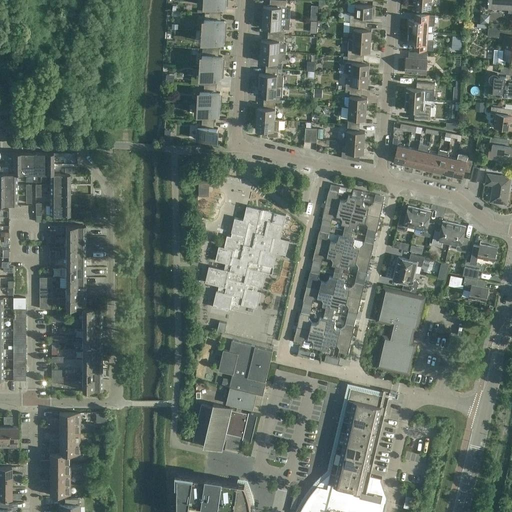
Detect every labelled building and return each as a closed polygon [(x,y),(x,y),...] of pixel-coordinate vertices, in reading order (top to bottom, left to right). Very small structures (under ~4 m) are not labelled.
[(205,0),(205,12),(221,13),(221,7),(225,7),(225,1),(227,2),(227,0),(205,0)] [(285,10),(286,0),(269,0),(269,5),(263,5),(263,16),(288,17),(289,10),(285,10)] [(511,0),(488,0),(488,5),(509,6),(509,12),(511,12),(511,0)] [(372,16),(373,5),(355,4),(355,3),(349,3),(348,4),(348,10),(348,11),(350,11),(350,21),(366,22),(366,16),(372,16)] [(220,19),(221,13),(205,12),(204,30),(226,31),(225,31),(226,25),(224,25),(224,20),(220,19)] [(434,25),(435,14),(415,13),(414,19),(408,19),(408,30),(428,32),(428,24),(434,25)] [(288,25),(288,17),(263,16),(262,27),(268,27),(268,33),(284,34),(284,24),(288,25)] [(365,28),(366,22),(350,21),(349,31),(353,31),(353,38),(371,40),(371,29),(365,28)] [(504,28),(488,27),(487,35),(503,36),(504,28)] [(226,32),(226,31),(204,30),(202,48),(219,49),(219,43),(223,43),(223,37),(225,38),(225,32),(226,32)] [(433,50),(433,39),(427,39),(428,32),(408,30),(407,42),(413,42),(412,48),(433,50)] [(283,43),(284,34),(268,33),(267,39),(261,39),(261,50),(286,51),(286,44),(283,43)] [(511,34),(505,34),(504,49),(494,49),(493,62),(505,64),(505,58),(511,58),(511,34)] [(371,40),(353,38),(349,38),(347,55),(364,56),(364,50),(370,51),(371,40)] [(218,55),(219,49),(202,48),(201,66),(224,67),(223,67),(224,61),(222,61),(222,56),(218,55)] [(285,59),(286,51),(261,50),(260,61),(266,61),(266,67),(282,68),(282,59),(285,59)] [(427,58),(427,52),(414,51),(413,57),(406,57),(405,72),(426,73),(427,58)] [(363,62),(364,56),(347,55),(347,65),(351,65),(351,72),(369,74),(369,62),(363,62)] [(511,73),(511,65),(501,65),(500,73),(511,73)] [(224,68),(224,67),(201,66),(200,84),(216,85),(217,78),(221,79),(221,73),(223,74),(223,68),(224,68)] [(281,74),(282,68),(266,67),(265,73),(259,73),(259,84),(282,85),(283,74),(281,74)] [(368,85),(369,74),(351,72),(350,80),(346,79),(345,89),(361,90),(362,84),(368,85)] [(511,92),(511,82),(505,82),(506,76),(499,75),(498,74),(497,73),(495,72),(493,72),(490,73),(489,75),(489,77),(489,79),(490,82),(492,83),(493,83),(492,93),(500,94),(500,95),(502,95),(502,94),(508,94),(508,92),(511,92)] [(405,98),(424,99),(425,93),(434,93),(434,83),(416,81),(416,87),(406,87),(405,98)] [(216,91),(216,85),(200,84),(204,84),(204,90),(200,90),(199,102),(221,103),(221,97),(219,97),(220,91),(216,91)] [(281,96),(282,85),(259,84),(258,95),(264,95),(263,101),(275,102),(280,102),(280,96),(281,96)] [(361,90),(350,89),(348,106),(366,108),(367,96),(361,96),(361,90)] [(424,105),(424,99),(405,98),(405,109),(415,109),(414,117),(430,118),(431,105),(424,105)] [(274,119),(275,102),(263,101),(263,107),(257,106),(256,118),(274,119)] [(221,103),(199,102),(198,113),(202,114),(202,120),(214,121),(214,114),(218,115),(219,109),(221,109),(221,103)] [(511,107),(491,105),(490,112),(495,112),(494,125),(510,127),(511,115),(511,107)] [(366,119),(366,108),(348,106),(347,123),(359,124),(360,118),(366,119)] [(279,119),(274,119),(256,118),(256,129),(278,130),(279,119)] [(214,127),(214,121),(202,120),(201,126),(198,126),(197,138),(205,139),(205,141),(216,141),(217,133),(217,127),(214,127)] [(411,130),(412,125),(401,122),(400,128),(411,130)] [(359,130),(359,124),(347,123),(346,140),(364,141),(365,130),(359,130)] [(461,141),(462,134),(452,132),(451,136),(457,138),(457,140),(461,141)] [(511,161),(511,145),(506,145),(507,138),(491,136),(490,143),(492,143),(491,150),(489,149),(488,157),(511,161)] [(364,153),(364,141),(346,140),(346,147),(342,147),(341,156),(348,158),(349,152),(364,153)] [(404,163),(407,146),(397,144),(393,160),(404,163)] [(413,165),(417,149),(407,146),(404,163),(413,165)] [(443,172),(447,156),(448,151),(438,148),(437,153),(433,170),(443,172)] [(423,167),(427,151),(417,149),(413,165),(423,167)] [(433,170),(437,153),(427,151),(423,167),(433,170)] [(13,163),(33,163),(33,152),(13,152),(13,163)] [(33,163),(53,163),(53,152),(33,152),(33,163)] [(467,158),(467,155),(458,153),(457,158),(456,158),(452,174),(463,177),(464,170),(470,171),(473,160),(467,158)] [(452,174),(456,158),(447,156),(443,172),(452,174)] [(16,173),(33,173),(33,163),(13,163),(13,173),(16,173)] [(53,173),(53,163),(33,163),(33,173),(49,173),(53,173)] [(476,181),(479,167),(473,166),(470,179),(476,181)] [(13,173),(1,173),(0,172),(0,183),(16,183),(16,173),(13,173)] [(69,173),(64,173),(53,173),(49,173),(49,183),(69,183),(69,173)] [(506,203),(510,177),(488,173),(486,183),(493,184),(491,200),(506,203)] [(0,193),(16,194),(16,183),(0,183),(0,193)] [(49,194),(69,193),(69,183),(49,183),(49,194)] [(353,210),(357,189),(353,188),(352,194),(348,193),(347,198),(344,199),(340,198),(337,194),(338,191),(329,189),(325,203),(353,210)] [(353,210),(380,216),(383,202),(374,199),(373,203),(369,205),(365,204),(363,201),(364,197),(360,196),(362,190),(357,189),(353,210)] [(0,204),(16,204),(16,194),(0,193),(0,204)] [(49,204),(69,204),(69,193),(49,194),(49,204)] [(348,230),(353,210),(325,203),(322,218),(331,220),(332,217),(336,214),(340,215),(342,218),(341,222),(345,223),(344,229),(348,230)] [(69,204),(49,204),(49,214),(69,214),(69,204)] [(280,237),(286,214),(246,205),(243,219),(234,217),(231,231),(238,233),(237,237),(227,235),(224,246),(218,245),(215,259),(225,262),(224,268),(209,265),(205,281),(219,285),(218,290),(216,289),(212,306),(229,310),(229,308),(235,309),(237,299),(241,300),(240,303),(257,307),(261,291),(257,290),(258,285),(263,286),(266,271),(272,272),(277,252),(286,254),(289,239),(280,237)] [(415,227),(419,208),(408,205),(406,216),(400,214),(396,228),(405,230),(407,229),(408,225),(415,227)] [(419,208),(415,227),(422,228),(421,232),(422,234),(431,236),(434,222),(428,221),(431,210),(419,208)] [(376,230),(380,216),(353,210),(348,230),(352,231),(353,225),(357,226),(358,222),(361,220),(365,221),(368,225),(367,228),(376,230)] [(450,242),(454,223),(443,220),(440,231),(434,229),(431,243),(439,245),(441,244),(442,240),(450,242)] [(454,223),(450,242),(457,244),(456,247),(457,249),(465,251),(469,237),(463,236),(465,225),(454,223)] [(65,236),(85,236),(85,225),(65,225),(65,236)] [(343,251),(348,230),(344,229),(342,235),(319,230),(316,244),(343,251)] [(351,237),(352,231),(348,230),(343,251),(370,257),(374,243),(364,240),(363,243),(359,246),(355,245),(353,242),(354,238),(351,237)] [(65,246),(85,246),(85,236),(65,236),(65,246)] [(497,247),(480,243),(479,245),(473,244),(469,263),(476,264),(478,256),(494,260),(497,247)] [(340,265),(343,251),(316,244),(312,259),(322,261),(323,258),(327,255),(331,256),(333,259),(332,263),(335,264),(334,270),(338,271),(340,265)] [(65,256),(85,256),(85,246),(65,246),(65,256)] [(367,271),(370,257),(343,251),(340,265),(338,271),(342,272),(344,266),(348,267),(349,263),(351,261),(356,262),(358,266),(357,269),(367,271)] [(395,267),(415,272),(416,265),(420,266),(422,264),(424,256),(410,253),(409,259),(398,256),(395,267)] [(65,266),(85,266),(85,256),(65,256),(65,266)] [(448,263),(441,261),(437,276),(445,278),(448,263)] [(65,276),(85,276),(85,266),(65,266),(65,276)] [(463,275),(465,275),(477,278),(478,278),(480,269),(465,266),(463,275)] [(413,279),(415,272),(395,267),(393,279),(403,281),(402,289),(416,292),(418,282),(417,280),(413,279)] [(337,277),(338,271),(334,270),(333,276),(329,275),(328,280),(325,281),(321,280),(318,276),(319,273),(310,271),(306,285),(334,292),(337,277)] [(341,278),(342,272),(338,271),(337,277),(334,292),(361,298),(364,284),(355,281),(354,284),(350,287),(345,286),(344,283),(345,279),(341,278)] [(465,275),(462,288),(470,290),(468,297),(486,300),(489,287),(476,285),(477,278),(465,275)] [(65,287),(85,287),(85,276),(65,276),(65,287)] [(329,312),(334,292),(306,285),(303,300),(312,302),(313,299),(317,296),(322,297),(323,300),(322,304),(326,305),(324,311),(329,312)] [(65,297),(85,297),(85,287),(65,287),(65,297)] [(416,327),(422,297),(386,289),(379,318),(394,322),(390,338),(385,337),(379,364),(408,371),(414,344),(410,343),(413,326),(416,327)] [(357,312),(361,298),(334,292),(329,312),(333,313),(334,307),(338,308),(339,304),(342,302),(346,303),(349,307),(348,310),(357,312)] [(85,307),(85,297),(65,297),(65,308),(81,307),(85,307)] [(81,317),(101,317),(101,307),(85,307),(81,307),(81,317)] [(324,332),(329,312),(324,311),(323,317),(319,316),(318,320),(316,322),(311,321),(309,317),(310,314),(300,312),(297,326),(324,332)] [(332,319),(333,313),(329,312),(324,332),(351,339),(355,324),(345,322),(344,325),(340,328),(336,327),(334,324),(335,320),(332,319)] [(81,328),(101,328),(101,317),(81,317),(81,328)] [(219,321),(217,329),(224,330),(226,323),(219,321)] [(321,347),(324,332),(297,326),(293,340),(303,343),(304,339),(308,337),(312,338),(314,341),(313,345),(321,347)] [(81,338),(101,338),(101,328),(81,328),(81,338)] [(348,353),(351,339),(324,332),(321,347),(329,349),(330,344),(332,343),(337,344),(339,348),(338,351),(348,353)] [(81,348),(101,348),(101,338),(81,338),(81,348)] [(266,380),(273,350),(255,346),(255,345),(232,339),(229,350),(223,348),(218,369),(232,373),(229,386),(230,387),(256,393),(263,394),(266,380)] [(81,358),(101,358),(101,348),(81,348),(81,358)] [(309,357),(311,351),(299,348),(297,354),(309,357)] [(338,364),(340,358),(325,354),(324,360),(338,364)] [(81,369),(101,368),(101,358),(81,358),(81,369)] [(81,379),(101,379),(101,368),(81,369),(81,379)] [(101,379),(81,379),(81,389),(101,389),(101,379)] [(253,409),(256,393),(230,387),(226,403),(237,405),(236,410),(240,411),(241,406),(253,409)] [(377,494),(380,482),(381,477),(370,474),(388,396),(351,387),(331,471),(325,476),(319,481),(311,491),(304,502),(298,511),(383,511),(386,501),(374,498),(374,494),(377,494)] [(212,406),(201,403),(192,439),(204,442),(203,445),(222,450),(225,435),(226,432),(234,434),(242,436),(242,438),(251,440),(258,413),(248,411),(248,412),(240,411),(236,410),(232,408),(232,407),(213,402),(212,406)] [(57,419),(57,418),(48,418),(48,422),(80,422),(80,412),(58,412),(58,419),(57,419)] [(10,424),(12,424),(12,416),(7,416),(7,447),(18,447),(18,426),(10,426),(10,424)] [(58,425),(58,427),(58,432),(80,432),(80,422),(48,422),(48,427),(57,427),(57,425),(58,425)] [(58,432),(58,438),(48,438),(48,443),(80,443),(80,432),(58,432)] [(58,445),(58,447),(58,452),(58,453),(70,453),(80,453),(80,443),(48,443),(48,447),(57,447),(57,445),(58,445)] [(47,460),(47,459),(39,459),(39,463),(70,463),(70,453),(58,453),(58,452),(49,452),(49,460),(47,460)] [(49,466),(49,467),(49,473),(70,473),(70,463),(39,463),(39,467),(47,467),(47,466),(49,466)] [(11,474),(11,472),(11,466),(0,465),(0,476),(21,477),(21,472),(12,472),(12,474),(11,474)] [(47,481),(47,479),(39,479),(39,483),(70,484),(70,473),(49,473),(49,481),(47,481)] [(251,511),(251,509),(250,500),(248,491),(245,482),(178,473),(177,511),(251,511)] [(12,479),(12,481),(21,481),(21,477),(0,476),(0,486),(11,487),(11,479),(12,479)] [(49,486),(49,488),(49,494),(70,494),(70,484),(39,483),(39,488),(47,488),(47,486),(49,486)] [(11,494),(11,493),(11,487),(0,486),(0,497),(21,498),(21,493),(12,493),(12,494),(11,494)] [(58,511),(78,511),(79,504),(77,504),(77,498),(64,498),(64,503),(59,504),(58,511)] [(0,511),(10,511),(11,508),(8,508),(8,502),(0,501),(0,511)]
